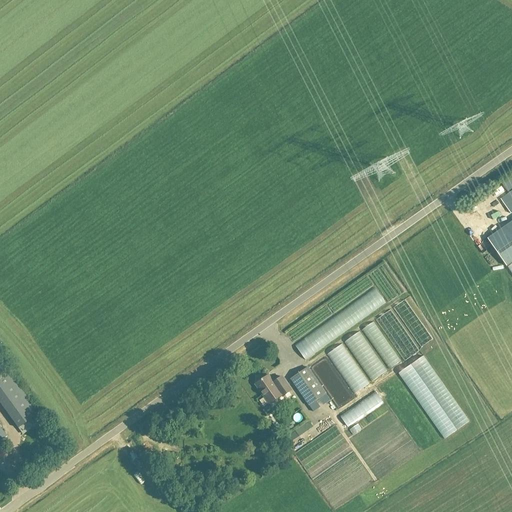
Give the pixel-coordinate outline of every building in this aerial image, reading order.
[(511,179),(510,177),(502,183),(509,192),(511,189),(511,179)] [(511,221),(487,239),(506,266),(511,262),(511,221)] [(302,359),(385,308),(376,292),(292,344),(302,359)] [(324,306),(323,304),(284,334),(293,345),(341,309),(333,299),(324,306)] [(403,300),(390,308),(418,351),(431,342),(403,300)] [(374,322),(400,364),(415,355),(388,313),(374,322)] [(361,331),(387,373),(399,365),(372,324),(361,331)] [(347,341),(369,385),(379,379),(377,375),(380,373),(360,335),(347,341)] [(0,404),(17,429),(37,414),(38,413),(0,361),(0,404)] [(329,400),(307,367),(290,379),(312,411),(329,400)] [(447,438),(455,433),(411,367),(405,371),(445,432),(444,433),(447,438)] [(420,379),(423,387),(433,383),(429,375),(420,379)] [(282,376),(273,383),(268,376),(255,385),(269,404),(282,395),(283,397),(292,390),(282,376)] [(346,429),(382,405),(377,397),(340,420),(346,429)] [(292,452),(303,473),(344,452),(348,459),(351,457),(335,426),(331,428),(327,421),(311,429),(316,440),(292,452)] [(396,424),(355,451),(368,470),(380,462),(374,453),(380,449),(381,451),(387,447),(385,444),(402,433),(396,424)] [(305,429),(296,434),(302,444),(311,438),(305,429)]
